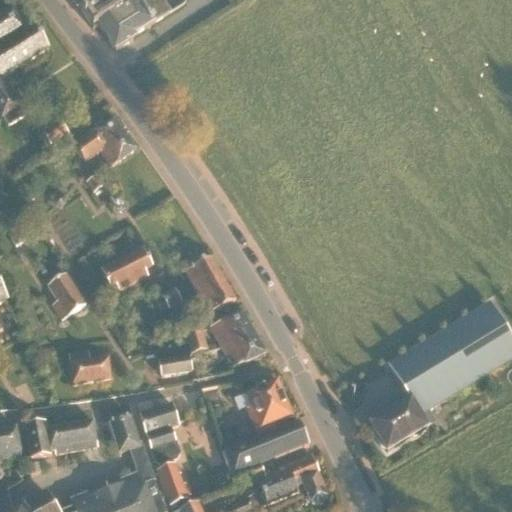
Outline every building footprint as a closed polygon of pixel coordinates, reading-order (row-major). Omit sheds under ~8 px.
[(169,16),(158,0),(70,0),(93,33),(98,30),(105,40),(115,56),(135,43),(133,40),(169,16)] [(0,52),(27,37),(12,12),(0,19),(0,52)] [(34,32),(27,37),(0,52),(0,117),(7,130),(26,118),(2,81),(47,53),(34,32)] [(100,154),(110,170),(135,153),(114,121),(94,134),(90,134),(73,145),(85,164),(100,154)] [(68,137),(59,123),(41,134),(51,149),(68,137)] [(103,190),(96,178),(86,185),(93,196),(103,190)] [(125,210),(121,204),(114,204),(111,210),(115,216),(122,216),(125,210)] [(11,242),(16,250),(24,244),(19,236),(11,242)] [(116,287),(119,292),(148,277),(145,271),(152,268),(143,249),(101,271),(110,289),(116,287)] [(236,302),(212,259),(184,275),(208,316),(236,302)] [(53,307),(63,323),(85,309),(64,278),(49,288),(59,303),(53,307)] [(181,304),(174,291),(161,298),(169,311),(181,304)] [(511,362),(511,341),(490,306),(388,368),(407,400),(391,410),(394,414),(371,428),(387,455),(426,431),(419,419),(511,362)] [(211,330),(222,351),(253,335),(242,314),(211,330)] [(184,332),(190,356),(207,351),(201,327),(184,332)] [(253,335),(222,351),(233,372),(264,356),(253,335)] [(109,381),(106,362),(89,365),(88,355),(70,358),(74,386),(109,381)] [(192,376),(189,360),(158,366),(161,382),(192,376)] [(246,412),(257,438),(276,431),(274,427),(292,420),(277,384),(247,397),(252,410),(246,412)] [(178,429),(172,408),(141,418),(156,466),(162,468),(176,463),(179,456),(175,445),(170,431),(178,429)] [(0,508),(0,511),(163,511),(153,483),(154,482),(141,446),(139,447),(130,420),(109,427),(120,456),(129,453),(138,476),(120,483),(123,487),(92,499),(89,495),(71,502),(74,510),(69,511),(56,511),(47,497),(23,510),(6,505),(0,508)] [(54,454),(55,458),(98,450),(93,423),(46,431),(45,426),(25,429),(31,461),(50,457),(50,455),(54,454)] [(225,456),(234,478),(260,468),(308,448),(299,425),(225,456)] [(0,433),(0,465),(22,462),(15,431),(0,433)] [(327,498),(311,458),(267,476),(270,483),(260,487),(268,507),(297,495),(293,485),(301,482),(310,505),(317,508),(324,505),(327,498)] [(157,473),(170,509),(188,502),(176,466),(157,473)] [(260,468),(234,478),(230,480),(234,491),(264,479),(260,468)] [(16,471),(0,480),(0,490),(2,494),(23,482),(16,471)]
